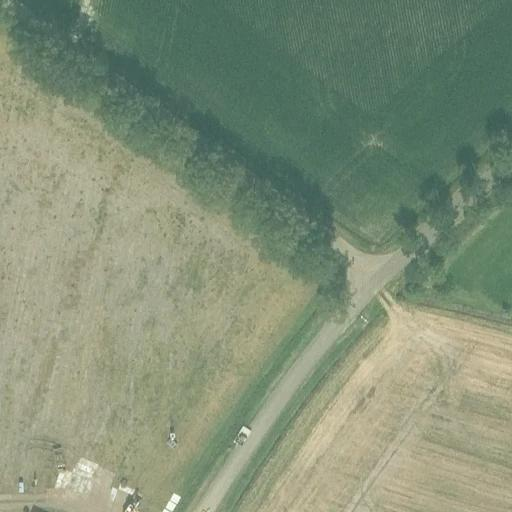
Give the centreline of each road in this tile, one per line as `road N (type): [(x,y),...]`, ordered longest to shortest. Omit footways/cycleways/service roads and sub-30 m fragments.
road 1 (unclassified): [(378,279),(5,0)]
road 2 (unclassified): [(195,511),(378,279)]
road 3 (unclassified): [(378,279),(511,159)]
